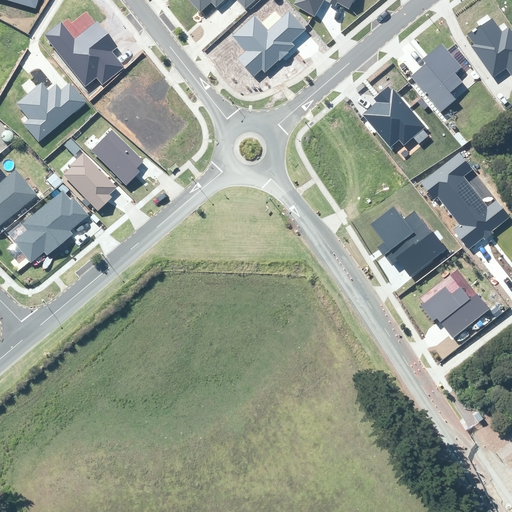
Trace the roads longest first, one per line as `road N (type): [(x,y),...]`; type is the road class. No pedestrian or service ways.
road 1 (tertiary): [(264,173),(327,243),(421,385)]
road 2 (residential): [(31,332),(228,167)]
road 3 (residential): [(271,130),(427,0)]
road 4 (residential): [(135,0),(232,127)]
road 5 (tertiary): [(421,385),(506,511)]
